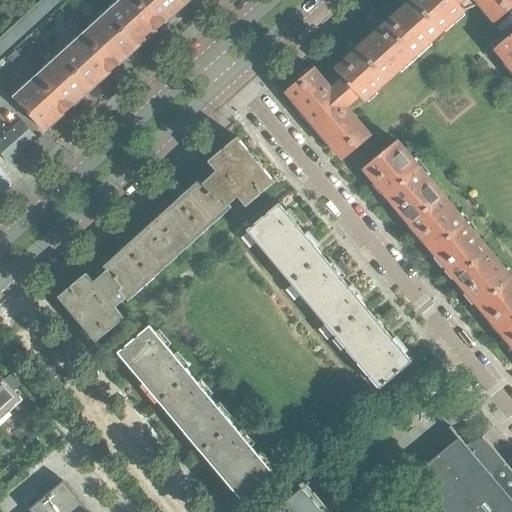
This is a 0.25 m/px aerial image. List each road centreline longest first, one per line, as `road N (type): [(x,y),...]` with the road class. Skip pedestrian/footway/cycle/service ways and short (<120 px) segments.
road 1 (residential): [(237,77),(511,405)]
road 2 (tertiary): [(0,285),(237,77)]
road 3 (tertiary): [(215,52),(0,243)]
road 4 (residential): [(0,324),(161,511)]
